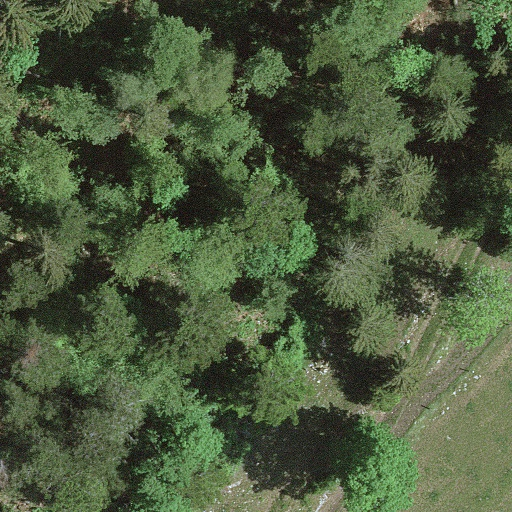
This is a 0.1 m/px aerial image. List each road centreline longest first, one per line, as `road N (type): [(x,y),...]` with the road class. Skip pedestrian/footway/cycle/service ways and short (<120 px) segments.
road 1 (track): [(333,511),(386,430),(511,151)]
road 2 (track): [(386,430),(439,378),(511,284)]
